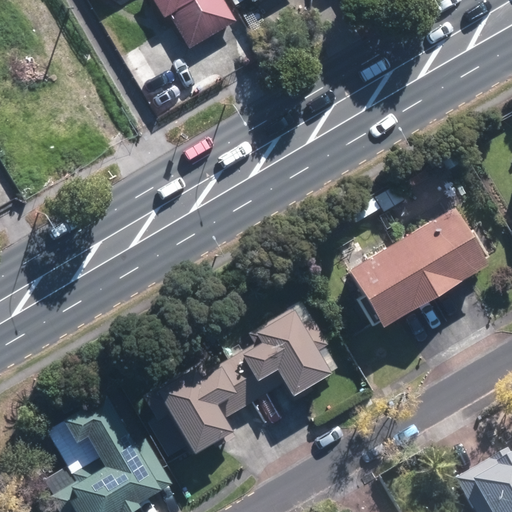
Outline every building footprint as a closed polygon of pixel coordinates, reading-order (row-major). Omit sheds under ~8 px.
[(26,0),(0,0),(0,89),(14,111),(51,87),(31,54),(52,41),(26,0)] [(168,0),(172,6),(163,11),(184,49),(233,21),(220,0),(168,0)] [(394,186),(373,198),(381,213),(402,201),(394,186)] [(397,239),(430,295),(484,264),(451,207),(397,239)] [(378,326),(430,295),(397,239),(345,269),(378,326)] [(303,327),(291,308),(251,331),(258,341),(228,359),(253,401),(283,384),(293,402),(312,390),(309,386),(330,374),(316,351),(327,345),(313,320),(303,327)] [(207,323),(213,333),(220,329),(214,318),(207,323)] [(224,419),(253,401),(228,359),(208,371),(202,360),(142,396),(158,423),(168,417),(190,454),(211,442),(215,448),(234,436),(224,419)] [(48,497),(57,511),(119,511),(168,484),(143,439),(130,446),(101,394),(57,419),(71,442),(81,435),(95,458),(47,486),(52,495),(48,497)] [(469,511),(511,511),(511,465),(504,452),(452,481),(469,511)]
